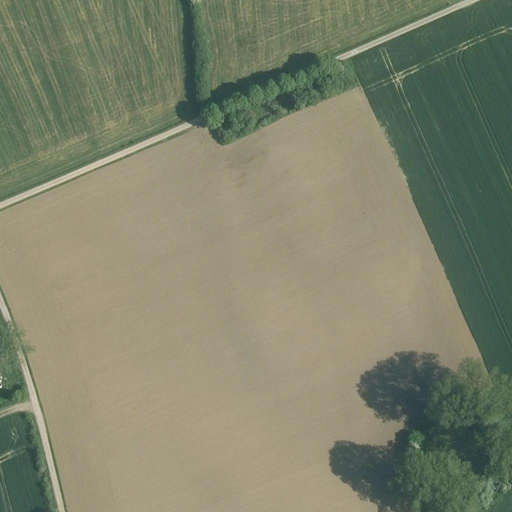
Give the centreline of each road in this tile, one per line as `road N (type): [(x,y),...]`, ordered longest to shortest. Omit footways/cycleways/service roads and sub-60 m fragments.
road 1 (track): [(475,0),(0,206)]
road 2 (track): [(0,299),(35,396),(62,511)]
